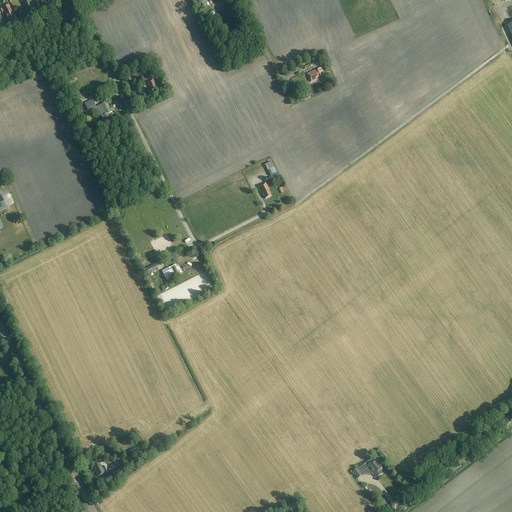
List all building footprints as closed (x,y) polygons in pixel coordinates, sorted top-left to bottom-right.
[(31,4),(29,0),(26,0),(22,2),(24,7),(25,7),(29,14),(34,12),(32,8),(32,7),(31,4)] [(13,16),(12,14),(10,9),(4,12),(10,24),(13,22),(14,24),(16,23),(17,20),(14,15),(13,16)] [(323,75),(322,72),(323,71),(321,68),(319,69),(319,68),(314,70),(315,71),(307,75),(311,83),(316,80),(315,79),(318,78),(323,75)] [(124,76),(125,79),(127,83),(136,79),(133,72),(124,76)] [(64,80),(66,84),(76,78),(74,75),(64,80)] [(149,96),(151,95),(159,92),(156,87),(153,80),(147,82),(148,87),(149,87),(150,89),(147,91),(149,96)] [(96,108),(93,103),(86,106),(88,112),(96,108)] [(110,119),(108,114),(114,111),(112,107),(109,109),(107,103),(101,105),(106,115),(103,117),(105,122),(110,119)] [(280,179),(270,160),(264,163),(273,182),(280,179)] [(265,199),(271,196),(268,190),(269,190),(266,183),(258,187),(260,191),(261,191),(265,199)] [(151,277),(149,274),(158,270),(155,264),(146,269),(143,270),(148,279),(151,277)] [(166,280),(170,278),(170,277),(173,275),(174,276),(181,272),(179,267),(177,268),(175,265),(170,268),(162,272),(163,273),(165,277),(166,280)] [(140,456),(138,452),(136,448),(129,451),(133,460),(140,456)] [(357,469),(361,474),(369,468),(377,478),(383,474),(380,471),(383,469),(376,461),(374,463),(373,462),(372,462),(370,459),(357,469)] [(119,470),(116,463),(107,468),(106,466),(102,468),(100,464),(93,468),(98,477),(104,473),(105,475),(109,473),(110,475),(119,470)] [(362,475),(361,474),(357,469),(353,472),(358,478),(362,475)] [(287,511),(290,511),(297,507),(293,502),(285,509),(287,511)]
